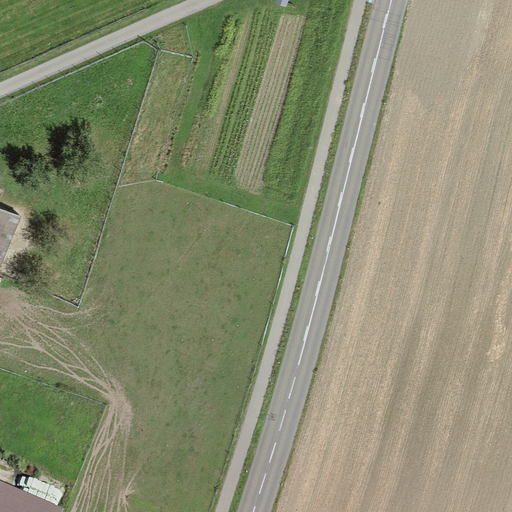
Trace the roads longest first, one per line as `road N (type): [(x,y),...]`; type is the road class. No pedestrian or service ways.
road 1 (tertiary): [(396,0),(258,511)]
road 2 (track): [(0,87),(200,0)]
